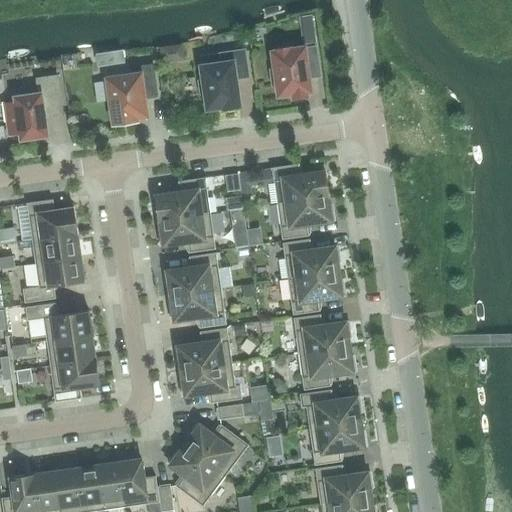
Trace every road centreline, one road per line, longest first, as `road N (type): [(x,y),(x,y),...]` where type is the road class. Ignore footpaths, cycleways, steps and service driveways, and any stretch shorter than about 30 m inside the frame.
road 1 (residential): [(0,436),(129,420),(144,394),(110,165)]
road 2 (residential): [(372,124),(430,511)]
road 3 (residential): [(110,165),(372,124)]
